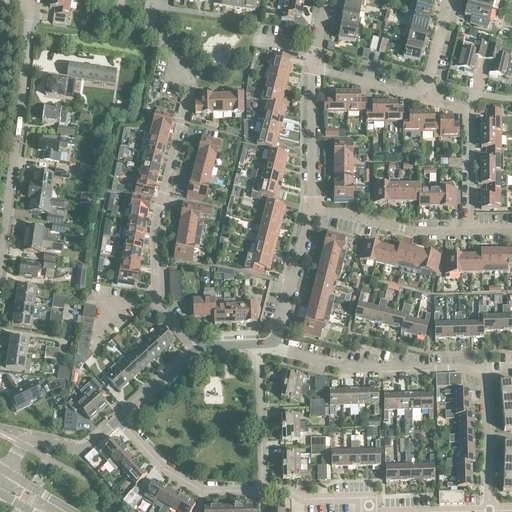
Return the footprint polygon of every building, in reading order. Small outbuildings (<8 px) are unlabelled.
[(67,28),(70,0),(50,0),(50,9),(57,10),(56,16),(54,15),(52,26),(67,28)] [(214,0),(214,4),(213,7),(224,8),(225,0),(214,0)] [(234,10),(235,0),(225,0),(224,8),(234,10)] [(244,11),(245,0),(235,0),(234,10),(244,11)] [(255,12),(255,9),(259,9),(260,4),(260,0),(245,0),(244,11),(255,12)] [(363,8),(364,0),(343,0),(343,2),(345,2),(344,10),(360,13),(361,7),(363,8)] [(432,13),(434,4),(430,3),(430,0),(418,0),(417,6),(410,5),(408,13),(412,14),(433,19),(434,13),(432,13)] [(492,10),(494,0),(468,0),(468,4),(492,10)] [(301,17),(303,4),(284,1),(281,19),(295,22),(296,16),(301,17)] [(487,29),(492,10),(468,4),(465,16),(472,18),(470,24),(487,29)] [(359,19),(360,13),(344,10),(342,19),(340,18),(339,25),(359,29),(361,20),(359,19)] [(431,26),(433,19),(412,14),(410,23),(412,23),(411,29),(427,33),(429,25),(431,26)] [(380,32),(382,24),(378,23),(377,26),(374,26),(373,31),(380,32)] [(358,37),(359,29),(339,25),(337,31),(340,32),(338,40),(354,43),(356,37),(358,37)] [(425,42),(427,33),(411,29),(409,35),(407,35),(405,43),(425,49),(427,42),(425,42)] [(376,52),(379,39),(373,38),(369,51),(376,52)] [(385,55),(388,42),(382,40),(379,53),(385,55)] [(425,49),(405,43),(402,42),(398,58),(419,63),(421,54),(424,55),(425,49)] [(477,57),(485,59),(488,45),(475,42),(473,51),(463,48),(458,68),(465,69),(464,72),(473,75),(477,57)] [(511,76),(511,74),(511,60),(509,60),(511,51),(488,45),(485,59),(493,61),(489,73),(505,77),(506,75),(511,76)] [(289,75),(292,64),(288,63),(290,57),(274,54),(270,70),(289,75)] [(69,65),(67,79),(114,85),(116,71),(109,70),(69,65)] [(258,74),(259,69),(254,67),(255,66),(251,65),(249,74),(253,75),(253,73),(258,74)] [(287,85),(289,75),(270,70),(268,80),(287,85)] [(48,78),(46,97),(65,99),(65,96),(72,97),(74,81),(67,80),(48,78)] [(284,96),(287,85),(268,80),(265,91),(284,96)] [(281,106),(284,96),(265,91),(262,102),(281,106)] [(348,114),(348,94),(335,94),(335,99),(324,99),(324,114),(348,114)] [(366,114),(366,111),(366,101),(360,101),(360,94),(348,94),(348,114),(366,114)] [(232,114),(243,114),(243,95),(232,96),(232,114)] [(195,115),(201,115),(212,115),(211,96),(201,97),(201,101),(196,101),(195,107),(195,115)] [(212,115),(222,114),(222,96),(211,96),(212,115)] [(222,114),(232,114),(232,96),(222,96),(222,114)] [(281,106),(262,102),(259,113),(264,115),(265,113),(283,118),(286,107),(281,106)] [(385,124),(385,104),(372,104),(372,111),(366,111),(366,114),(366,124),(385,124)] [(403,124),(403,121),(403,111),(397,111),(397,104),(385,104),(385,124),(403,124)] [(127,107),(113,106),(112,112),(126,114),(127,107)] [(66,125),(67,116),(61,115),(61,111),(44,108),(42,122),(66,125)] [(153,124),(170,129),(173,119),(166,117),(168,112),(157,109),(153,124)] [(481,136),(501,136),(501,111),(486,111),(486,124),(481,124),(481,136)] [(281,128),(283,118),(265,113),(264,115),(262,124),(281,128)] [(421,133),(421,113),(409,113),(409,121),(403,121),(403,124),(403,133),(421,133)] [(440,138),(440,121),(434,121),(434,113),(421,113),(421,133),(434,133),(434,138),(440,138)] [(90,122),(91,115),(81,114),(81,121),(90,122)] [(459,138),(459,126),(453,126),(453,118),(440,118),(440,121),(440,138),(459,138)] [(168,139),(170,129),(153,124),(150,134),(168,139)] [(278,139),(281,128),(262,124),(259,134),(278,139)] [(73,138),(74,130),(59,128),(58,136),(73,138)] [(165,149),(168,139),(150,134),(144,133),(141,143),(165,149)] [(275,150),(278,139),(259,134),(256,145),(275,150)] [(501,155),(501,136),(481,136),(481,149),(486,149),(486,155),(501,155)] [(217,154),(220,142),(202,137),(199,149),(217,154)] [(40,139),(38,152),(45,153),(44,161),(55,163),(60,164),(66,164),(67,155),(61,154),(58,154),(58,149),(60,150),(67,151),(67,146),(74,147),(74,142),(53,139),(52,141),(40,139)] [(334,154),(352,154),(352,141),(334,141),(334,154)] [(163,159),(165,149),(141,143),(139,153),(163,159)] [(214,166),(217,154),(199,149),(196,162),(214,166)] [(285,167),(288,156),(269,151),(267,162),(285,167)] [(160,169),(163,159),(139,153),(136,163),(142,164),(160,169)] [(334,166),(352,166),(352,154),(334,154),(334,166)] [(501,172),(501,155),(486,155),(486,161),(476,161),(476,168),(479,168),(479,172),(501,172)] [(210,178),(214,166),(196,162),(193,174),(210,178)] [(283,178),(285,167),(267,162),(264,173),(283,178)] [(157,179),(160,169),(142,164),(141,170),(136,168),(134,173),(157,179)] [(81,166),(79,179),(93,181),(94,175),(95,169),(95,168),(81,166)] [(334,179),(352,179),(352,166),(334,166),(334,179)] [(63,172),(56,171),(55,179),(69,181),(70,176),(63,172)] [(486,186),(486,192),(506,192),(507,192),(507,172),(501,172),(479,172),(479,179),(476,179),(476,186),(486,186)] [(33,185),(33,187),(52,190),(53,188),(53,185),(52,185),(52,184),(53,176),(42,175),(35,173),(33,185)] [(155,189),(156,185),(157,179),(134,173),(133,178),(139,179),(137,184),(155,189)] [(280,189),(283,178),(264,173),(261,184),(280,189)] [(207,190),(210,178),(193,174),(190,186),(207,190)] [(334,191),(352,191),(352,179),(334,179),(334,191)] [(385,204),(396,204),(396,180),(389,180),(389,185),(385,185),(385,204)] [(399,185),(399,180),(396,180),(396,204),(408,204),(408,185),(399,185)] [(152,199),(155,189),(137,184),(136,189),(133,189),(131,195),(134,196),(134,195),(152,199)] [(277,199),(280,189),(261,184),(258,194),(262,195),(274,198),(277,199)] [(432,208),(444,208),(444,184),(440,184),(440,187),(435,187),(435,190),(432,190),(432,208)] [(451,190),(451,184),(444,184),(444,208),(456,208),(456,190),(451,190)] [(373,204),(385,204),(385,185),(373,185),(373,204)] [(419,204),(419,190),(420,190),(420,185),(408,185),(408,204),(419,204)] [(204,203),(207,190),(190,186),(187,198),(204,203)] [(29,196),(29,197),(31,198),(51,200),(51,199),(51,196),(52,190),(33,187),(31,187),(30,193),(29,196)] [(432,190),(420,190),(419,190),(419,204),(419,208),(432,208),(432,190)] [(334,204),(352,204),(352,191),(334,191),(334,204)] [(506,210),(506,192),(486,192),(486,198),(476,198),(476,205),(479,205),(479,211),(506,210)] [(93,207),(95,197),(81,195),(80,205),(93,207)] [(283,218),(285,207),(273,204),(274,198),(262,195),(260,201),(267,203),(264,213),(283,218)] [(31,199),(29,212),(47,215),(48,207),(50,207),(65,210),(66,204),(66,202),(51,200),(31,198),(31,199)] [(131,204),(130,209),(148,212),(150,202),(128,198),(128,204),(131,204)] [(183,203),(181,218),(199,221),(200,214),(210,216),(212,208),(183,203)] [(146,222),(148,212),(130,209),(128,219),(146,222)] [(280,228),(283,218),(264,213),(261,224),(280,228)] [(63,218),(48,216),(47,223),(62,225),(63,218)] [(181,218),(176,245),(194,248),(199,249),(203,222),(199,221),(181,218)] [(144,233),(146,222),(128,219),(127,229),(144,233)] [(277,239),(280,228),(261,224),(259,234),(277,239)] [(65,235),(66,227),(53,225),(52,233),(65,235)] [(109,237),(110,227),(109,226),(104,225),(102,236),(109,237)] [(27,228),(25,240),(41,243),(53,244),(53,240),(47,239),(48,232),(27,228)] [(143,243),(144,233),(127,229),(125,240),(143,243)] [(341,253),(345,237),(327,233),(324,248),(341,253)] [(275,250),(277,239),(259,234),(256,245),(275,250)] [(118,249),(123,250),(141,253),(143,243),(125,240),(119,239),(118,249)] [(52,250),(53,244),(41,243),(25,240),(23,252),(39,255),(40,249),(52,250)] [(374,263),(379,246),(363,242),(359,260),(374,263)] [(176,245),(174,261),(192,264),(194,248),(176,245)] [(272,260),(275,250),(256,245),(253,256),(272,260)] [(384,266),(388,248),(379,246),(374,263),(384,266)] [(407,272),(413,249),(399,246),(398,251),(394,268),(407,272)] [(343,267),(346,254),(341,253),(324,248),(320,261),(343,267)] [(394,268),(398,251),(388,248),(384,266),(394,268)] [(420,275),(421,270),(426,253),(413,249),(407,272),(420,275)] [(139,263),(141,253),(123,250),(122,254),(119,254),(118,259),(139,263)] [(481,274),(494,274),(494,251),(480,251),(480,256),(481,274)] [(494,274),(508,274),(508,270),(507,251),(494,251),(494,274)] [(437,274),(441,256),(426,253),(421,270),(437,274)] [(272,260),(253,256),(247,254),(243,270),(246,271),(258,275),(262,275),(264,269),(269,271),(272,260)] [(55,263),(56,257),(44,255),(43,262),(55,263)] [(445,275),(461,275),(461,256),(445,257),(445,275)] [(461,275),(471,274),(471,256),(461,256),(461,275)] [(471,274),(481,274),(480,256),(471,256),(471,274)] [(137,273),(139,263),(118,259),(117,264),(120,264),(119,270),(137,273)] [(339,280),(343,267),(320,261),(317,274),(335,279),(339,280)] [(55,264),(44,262),(43,269),(54,271),(55,264)] [(40,273),(41,267),(21,264),(20,277),(36,280),(38,272),(40,273)] [(85,292),(87,268),(78,267),(75,291),(85,292)] [(136,283),(137,273),(119,270),(118,280),(112,279),(111,286),(133,289),(134,283),(136,283)] [(332,288),(335,279),(317,274),(315,284),(332,288)] [(330,297),(332,288),(315,284),(312,293),(330,297)] [(35,300),(36,290),(18,287),(16,297),(35,300)] [(331,312),(335,299),(330,297),(312,293),(309,306),(331,312)] [(366,323),(370,307),(362,305),(364,296),(360,295),(359,300),(354,320),(366,323)] [(205,319),(214,319),(215,319),(214,302),(215,301),(215,296),(204,296),(204,301),(205,319)] [(33,310),(35,300),(16,297),(15,308),(33,310)] [(199,301),(199,298),(193,298),(194,302),(193,302),(194,320),(205,319),(204,301),(199,301)] [(390,328),(393,313),(386,311),(388,301),(384,300),(383,306),(382,310),(378,325),(390,328)] [(223,307),(223,301),(215,301),(214,302),(215,319),(214,319),(215,326),(225,325),(225,307),(223,307)] [(234,307),(234,304),(234,301),(223,301),(223,307),(225,307),(225,325),(236,325),(235,307),(234,307)] [(240,307),(240,303),(234,304),(234,307),(235,307),(236,325),(246,324),(245,306),(240,307)] [(246,324),(256,324),(255,303),(250,303),(250,306),(245,306),(246,324)] [(401,331),(407,306),(403,305),(401,315),(393,313),(390,328),(401,331)] [(297,315),(306,317),(308,308),(299,306),(297,315)] [(328,325),(331,312),(309,306),(306,320),(323,324),(328,325)] [(412,337),(416,321),(408,319),(411,307),(407,306),(401,331),(400,334),(412,337)] [(95,321),(95,320),(97,309),(85,307),(83,319),(95,321)] [(378,325),(382,310),(378,309),(370,307),(366,323),(378,325)] [(486,317),(486,313),(486,307),(482,307),(482,313),(482,317),(482,323),(483,332),(495,332),(494,316),(486,317)] [(15,308),(13,318),(32,320),(37,320),(38,311),(33,310),(15,308)] [(424,339),(429,321),(430,315),(426,314),(424,323),(416,321),(412,337),(424,339)] [(438,324),(438,320),(438,315),(434,315),(434,320),(434,324),(434,340),(447,340),(446,324),(438,324)] [(495,332),(507,332),(506,316),(494,316),(495,332)] [(30,331),(32,320),(13,318),(12,328),(30,331)] [(94,328),(95,321),(83,319),(82,326),(94,328)] [(319,339),(323,324),(306,320),(302,335),(319,339)] [(470,323),(462,323),(458,324),(459,339),(471,339),(470,323)] [(482,323),(478,323),(470,323),(471,339),(483,339),(483,332),(482,323)] [(447,340),(459,339),(458,324),(455,324),(446,324),(447,340)] [(69,336),(71,336),(76,337),(78,328),(72,327),(71,327),(69,336)] [(163,352),(174,342),(161,328),(150,338),(163,352)] [(91,346),(92,340),(80,337),(79,344),(91,346)] [(119,348),(123,343),(118,337),(113,341),(119,348)] [(27,351),(29,341),(10,338),(9,349),(27,351)] [(152,362),(163,352),(150,338),(139,348),(152,362)] [(77,356),(90,352),(91,346),(79,344),(77,356)] [(141,372),(152,362),(139,348),(128,358),(141,372)] [(30,362),(31,357),(27,356),(27,351),(9,349),(7,359),(30,362)] [(86,365),(94,357),(90,352),(77,356),(86,365)] [(130,382),(141,372),(128,358),(117,368),(130,382)] [(31,362),(30,362),(7,359),(6,369),(30,373),(31,362)] [(119,392),(130,382),(117,368),(114,366),(110,370),(112,372),(106,378),(119,392)] [(69,382),(71,371),(59,369),(57,380),(69,382)] [(436,388),(461,387),(461,374),(435,375),(436,388)] [(308,392),(310,387),(303,385),(304,379),(287,375),(284,387),(308,392)] [(9,378),(4,381),(13,394),(10,395),(15,405),(19,412),(31,406),(29,403),(40,397),(33,384),(18,391),(9,378)] [(316,379),(316,393),(323,393),(324,393),(328,393),(328,379),(324,378),(316,379)] [(51,393),(55,391),(67,385),(68,383),(56,381),(47,385),(51,393)] [(99,413),(107,405),(97,394),(101,390),(93,381),(80,392),(85,398),(99,413)] [(501,396),(511,394),(511,382),(500,384),(501,396)] [(307,398),(308,392),(284,387),(281,399),(299,403),(300,396),(307,398)] [(354,416),(354,391),(342,392),(342,407),(350,407),(350,416),(354,416)] [(354,416),(358,416),(358,407),(366,406),(366,391),(354,391),(354,416)] [(375,416),(378,416),(378,391),(366,391),(366,406),(374,406),(375,416)] [(470,403),(470,391),(445,392),(445,396),(454,395),(455,404),(470,403)] [(333,407),(342,407),(342,392),(329,392),(330,417),(334,417),(333,407)] [(511,394),(501,396),(502,408),(511,406),(511,394)] [(409,428),(412,428),(412,421),(412,411),(420,411),(419,395),(408,396),(408,421),(408,427),(409,428)] [(432,415),(432,410),(432,395),(419,395),(420,411),(429,410),(429,415),(429,420),(432,420),(432,415)] [(384,422),(388,421),(387,416),(387,411),(396,411),(396,396),(383,396),(384,411),(384,416),(384,422)] [(408,421),(408,396),(396,396),(396,411),(404,411),(404,421),(408,421)] [(99,413),(85,398),(76,405),(72,400),(67,404),(75,413),(80,409),(90,421),(99,413)] [(310,401),(310,410),(325,410),(325,401),(323,401),(310,401)] [(470,414),(470,403),(455,404),(455,412),(445,412),(446,416),(451,416),(458,416),(458,415),(473,415),(473,414),(470,414)] [(503,419),(511,418),(511,406),(502,408),(503,419)] [(310,419),(325,418),(325,410),(310,410),(310,419)] [(474,427),(473,415),(458,415),(458,416),(458,420),(458,428),(474,427)] [(299,424),(299,417),(281,417),(282,430),(307,429),(307,424),(299,424)] [(511,418),(503,419),(504,432),(511,431),(511,418)] [(367,428),(380,428),(380,419),(374,419),(374,421),(367,421),(367,428)] [(449,440),(474,439),(474,427),(458,428),(458,436),(449,436),(449,440)] [(282,442),(300,441),(299,435),(307,434),(307,429),(282,430),(282,442)] [(326,440),(326,439),(311,439),(311,448),(326,447),(329,447),(329,440),(326,440)] [(474,451),(474,439),(449,440),(449,444),(459,444),(459,452),(474,451)] [(112,459),(122,449),(114,440),(103,450),(112,459)] [(380,452),(379,452),(379,442),(375,442),(376,452),(367,452),(368,467),(380,467),(380,452)] [(331,468),(344,468),(343,452),(336,452),(336,443),(330,443),(331,453),(331,468)] [(311,456),(326,456),(326,447),(311,448),(311,456)] [(120,468),(130,458),(122,449),(112,459),(107,463),(115,472),(117,470),(120,468)] [(89,464),(98,456),(94,450),(84,459),(89,464)] [(475,464),(474,451),(459,452),(459,459),(447,460),(447,464),(459,463),(459,464),(472,463),(472,464),(475,464)] [(344,468),(356,467),(355,452),(343,452),(344,468)] [(356,467),(368,467),(367,452),(355,452),(356,467)] [(300,461),(300,455),(282,455),(283,467),(307,467),(307,461),(300,461)] [(422,482),(434,481),(434,466),(433,462),(433,457),(430,457),(430,466),(421,466),(422,482)] [(128,477),(138,467),(130,458),(120,468),(122,470),(128,477)] [(472,464),(472,463),(459,464),(459,463),(447,464),(447,468),(456,467),(457,476),(472,475),(472,464)] [(318,481),(327,481),(326,466),(318,466),(318,481)] [(398,482),(410,482),(409,466),(398,467),(398,482)] [(410,482),(422,482),(421,466),(409,466),(410,482)] [(136,486),(147,476),(138,467),(128,477),(136,486)] [(283,480),(300,479),(300,472),(308,472),(307,467),(283,467),(283,480)] [(386,482),(398,482),(398,467),(385,467),(386,482)] [(511,468),(504,468),(503,480),(511,480),(511,468)] [(104,481),(109,478),(103,472),(99,476),(104,481)] [(447,488),(457,488),(472,488),(472,475),(457,476),(457,484),(447,484),(447,488)] [(511,492),(511,480),(503,480),(503,492),(511,492)] [(112,490),(116,488),(110,482),(107,485),(112,490)] [(156,501),(164,488),(153,482),(146,495),(141,490),(136,496),(128,506),(133,510),(141,501),(143,500),(147,503),(150,497),(156,501)] [(128,506),(136,496),(141,490),(136,486),(131,492),(123,502),(128,506)] [(163,511),(174,494),(164,488),(156,501),(163,505),(158,511),(163,511)] [(175,511),(177,511),(184,500),(174,494),(163,511),(168,511),(170,509),(175,511)] [(191,511),(195,507),(184,500),(177,511),(191,511)]
